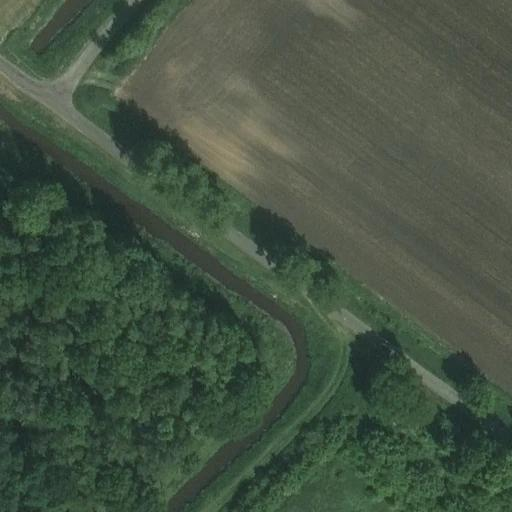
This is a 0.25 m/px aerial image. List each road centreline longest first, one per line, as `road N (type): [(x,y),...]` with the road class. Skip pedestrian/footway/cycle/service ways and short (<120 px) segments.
road 1 (track): [(511,442),(0,67)]
road 2 (track): [(46,102),(133,0)]
